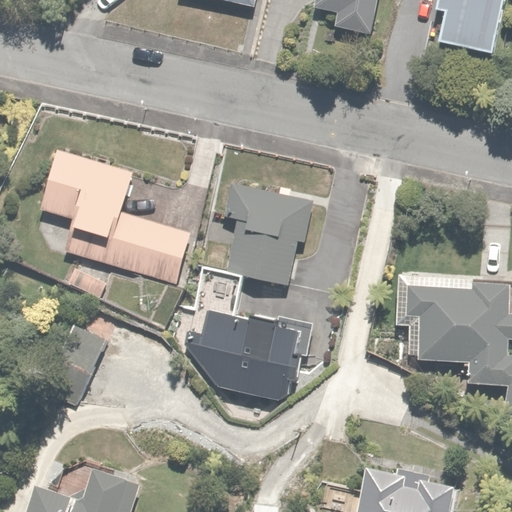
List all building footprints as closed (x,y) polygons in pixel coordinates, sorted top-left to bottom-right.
[(382,0),(317,0),(316,6),(342,12),(339,28),(375,35),(382,0)] [(447,12),(440,40),(496,54),(509,0),(440,0),(438,10),(447,12)] [(139,169),(60,146),(43,209),(77,219),(67,254),(78,257),(71,284),(109,294),(117,266),(180,283),(195,229),(128,210),(139,169)] [(312,200),(235,182),(227,218),(238,220),(227,268),(294,283),(312,200)] [(511,278),(400,271),(396,325),(412,326),(410,357),(470,361),(469,382),(505,384),(504,402),(511,402),(511,278)] [(316,321),(209,313),(208,329),(190,328),(188,360),(216,362),(214,391),(293,397),(296,358),(313,359),(316,321)] [(401,471),(371,465),(361,511),(454,511),(462,475),(403,463),(401,471)] [(136,511),(146,481),(102,468),(92,500),(40,484),(31,511),(136,511)]
